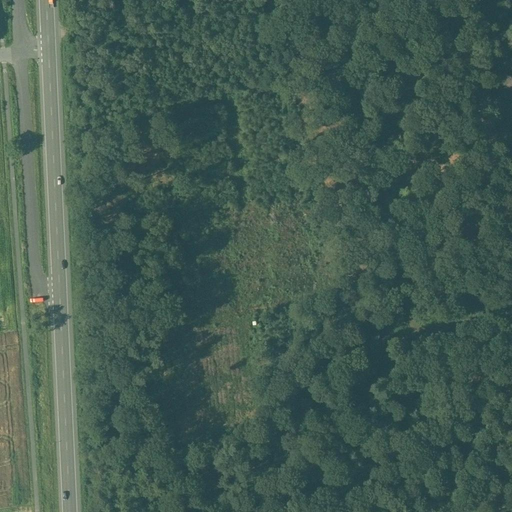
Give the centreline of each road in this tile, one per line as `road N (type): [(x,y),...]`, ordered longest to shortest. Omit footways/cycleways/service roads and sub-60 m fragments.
road 1 (track): [(450,511),(341,0)]
road 2 (primary): [(48,47),(69,511)]
